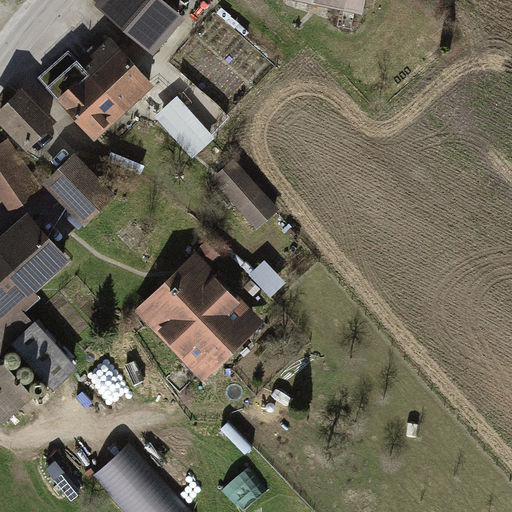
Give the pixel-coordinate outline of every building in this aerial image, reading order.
[(191,17),(171,0),(100,0),(97,4),(157,56),(191,17)] [(374,0),(305,0),(371,15),(374,0)] [(455,38),(448,32),(442,38),(450,44),(455,38)] [(92,70),(127,109),(154,85),(113,39),(93,57),(99,64),(92,70)] [(97,136),(127,109),(92,70),(62,96),(97,136)] [(59,122),(25,88),(0,112),(0,116),(32,149),(59,122)] [(178,98),(164,112),(179,128),(193,115),(178,98)] [(42,189),(10,141),(0,147),(0,194),(10,210),(42,189)] [(111,191),(77,155),(47,184),(81,220),(111,191)] [(281,212),(236,159),(212,180),(257,232),(281,212)] [(0,424),(2,426),(34,398),(0,358),(0,352),(16,339),(59,388),(65,382),(81,368),(39,320),(37,322),(28,312),(45,298),(39,291),(74,260),(33,214),(0,242),(0,424)] [(265,322),(198,255),(140,314),(206,380),(265,322)] [(251,276),(272,298),(288,282),(267,260),(251,276)] [(287,396),(281,389),(271,398),(278,405),(287,396)] [(312,399),(305,393),(293,408),(301,414),(312,399)] [(191,511),(132,443),(97,473),(129,511),(191,511)]
